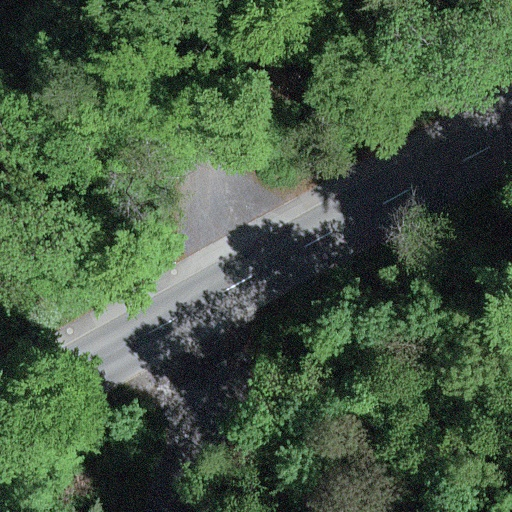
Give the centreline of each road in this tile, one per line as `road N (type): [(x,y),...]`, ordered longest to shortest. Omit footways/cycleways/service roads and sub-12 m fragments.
road 1 (tertiary): [(0,412),(511,148)]
road 2 (track): [(261,0),(204,200),(241,287),(171,511)]
